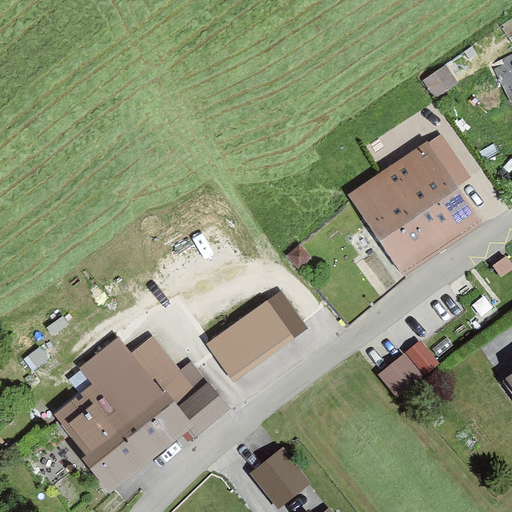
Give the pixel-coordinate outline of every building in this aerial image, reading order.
[(401,274),(486,220),(435,139),(350,193),(401,274)] [(492,280),(510,270),(503,257),(484,267),(492,280)] [(234,381),(307,329),(281,293),(208,345),(234,381)] [(191,429),(175,411),(120,339),(81,369),(93,386),(56,416),(87,456),(83,460),(109,492),(191,429)] [(396,395),(437,365),(420,343),(380,373),(396,395)] [(196,436),(229,410),(209,383),(175,411),(191,429),(196,436)] [(244,477),(271,511),(275,511),(306,488),(277,451),(244,477)]
